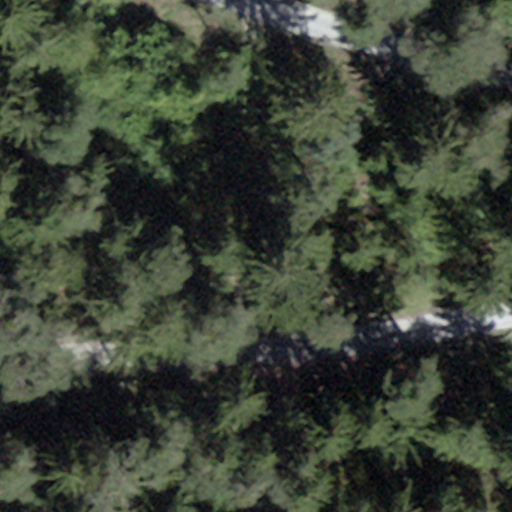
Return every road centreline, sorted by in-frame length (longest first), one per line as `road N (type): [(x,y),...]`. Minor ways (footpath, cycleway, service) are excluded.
road 1 (track): [(0,346),(316,350),(511,309)]
road 2 (track): [(219,0),(332,39),(511,80)]
